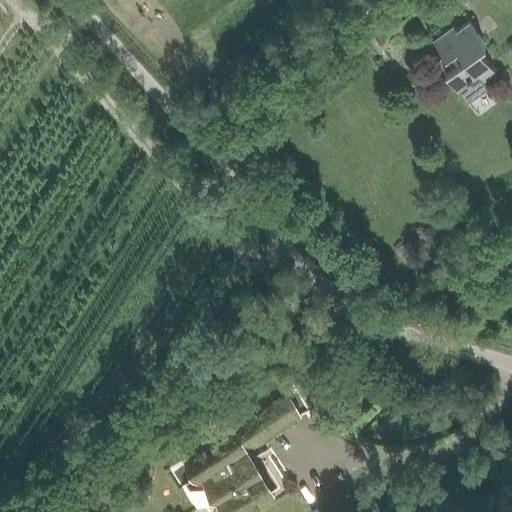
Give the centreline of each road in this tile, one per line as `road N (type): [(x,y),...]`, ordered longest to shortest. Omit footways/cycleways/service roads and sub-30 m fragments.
road 1 (unclassified): [(511,367),(400,335),(340,307),(72,0)]
road 2 (track): [(18,511),(248,341),(286,246)]
